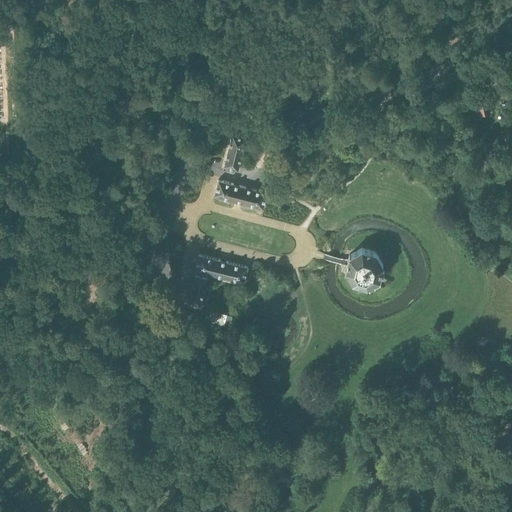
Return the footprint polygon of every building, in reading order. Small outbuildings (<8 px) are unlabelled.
[(318,96),(327,90),(314,71),(305,77),(318,96)] [(497,88),(493,89),(494,96),(495,99),(499,98),(500,99),(509,97),(507,86),(497,88)] [(480,114),(492,111),(487,91),(482,92),(471,94),(473,104),(477,103),(480,114)] [(239,170),(248,137),(233,133),(224,166),(239,170)] [(268,192),(256,189),(219,179),(214,195),(255,206),(264,208),(268,192)] [(350,253),(349,258),(348,260),(346,270),(347,270),(353,281),(367,284),(380,276),(384,263),(377,250),(363,247),(352,254),(350,253)] [(245,282),(249,266),(199,253),(195,270),(245,282)] [(196,274),(190,297),(189,303),(201,307),(202,304),(209,278),(196,274)]
